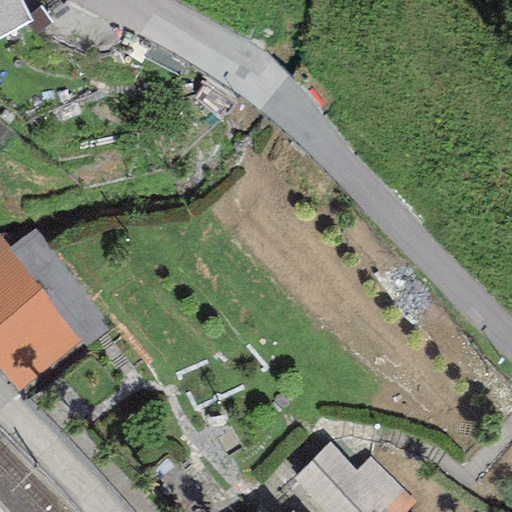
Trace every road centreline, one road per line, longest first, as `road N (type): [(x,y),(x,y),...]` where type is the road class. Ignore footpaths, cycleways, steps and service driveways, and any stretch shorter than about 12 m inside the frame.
road 1 (residential): [(511,346),(288,105),(133,0)]
road 2 (residential): [(120,511),(0,391)]
